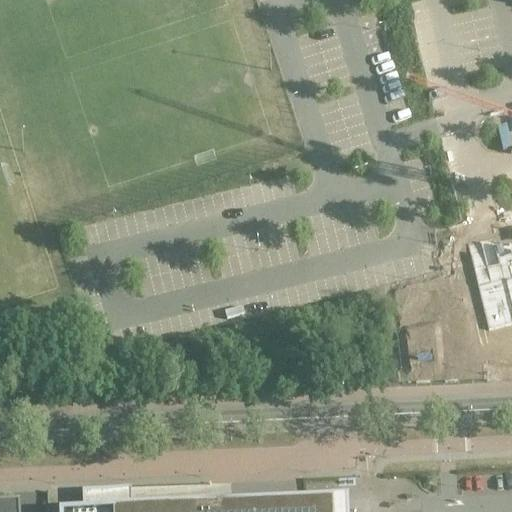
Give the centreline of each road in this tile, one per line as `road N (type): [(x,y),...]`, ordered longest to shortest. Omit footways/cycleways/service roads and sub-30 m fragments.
road 1 (tertiary): [(0,431),(328,416)]
road 2 (residential): [(0,475),(320,452)]
road 3 (tertiary): [(328,416),(511,407)]
